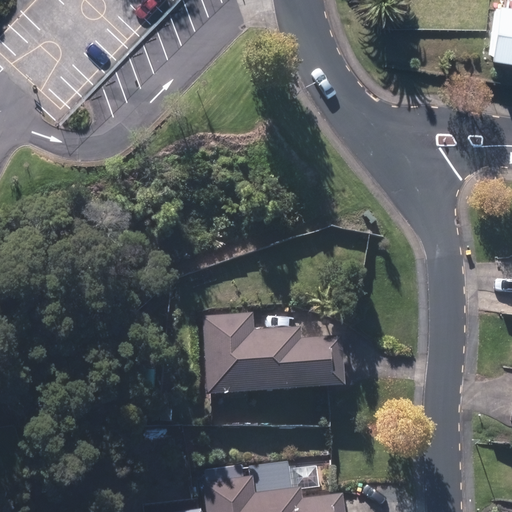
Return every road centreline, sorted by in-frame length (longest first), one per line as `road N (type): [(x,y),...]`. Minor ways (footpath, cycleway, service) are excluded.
road 1 (residential): [(407,162),(433,202),(439,241),(446,511)]
road 2 (residential): [(299,0),(316,55),(407,162)]
